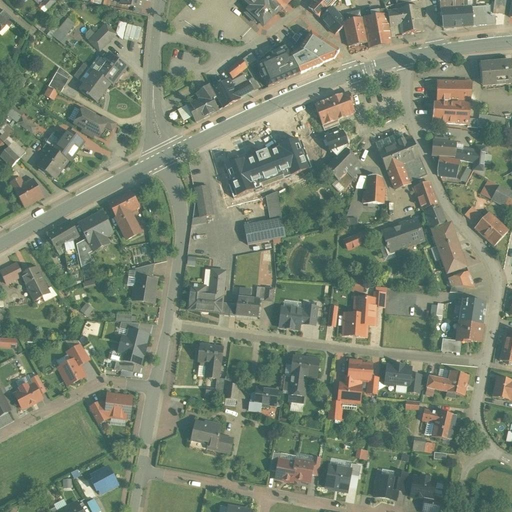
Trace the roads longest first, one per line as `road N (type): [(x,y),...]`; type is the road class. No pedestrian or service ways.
road 1 (residential): [(400,57),(429,178),(490,274),(493,317),(481,366)]
road 2 (residential): [(166,327),(481,366)]
road 3 (secondary): [(362,67),(158,162)]
road 4 (secondary): [(158,162),(0,245)]
road 5 (residential): [(166,327),(180,221),(158,162)]
road 6 (residential): [(0,436),(103,381),(155,388)]
road 7 (residential): [(156,36),(247,51),(298,11)]
road 8 (residential): [(156,36),(150,103),(158,162)]
road 9 (residential): [(264,496),(140,472)]
